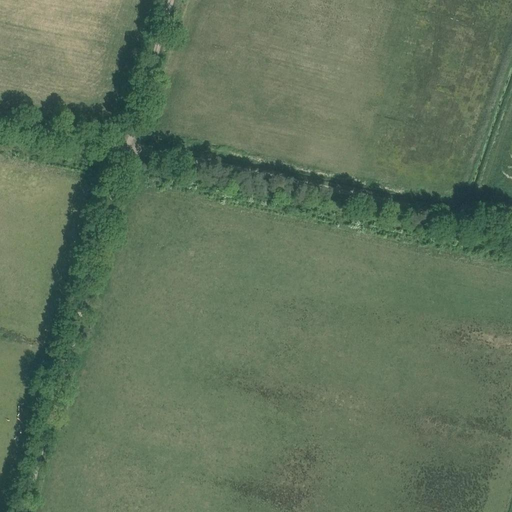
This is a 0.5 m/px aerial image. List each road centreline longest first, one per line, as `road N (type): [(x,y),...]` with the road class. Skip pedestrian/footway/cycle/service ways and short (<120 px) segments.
road 1 (track): [(511,230),(127,149)]
road 2 (track): [(127,149),(20,511)]
road 3 (track): [(127,149),(0,119)]
